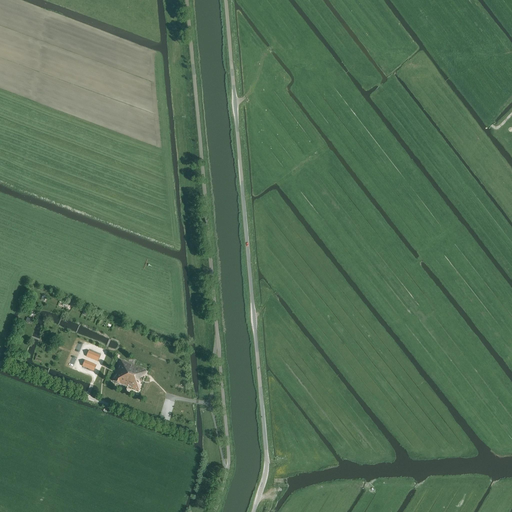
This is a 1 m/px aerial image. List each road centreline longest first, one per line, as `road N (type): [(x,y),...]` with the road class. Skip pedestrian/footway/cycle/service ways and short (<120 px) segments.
road 1 (unclassified): [(214,511),(229,454),(188,0)]
road 2 (unclassified): [(253,511),(267,462),(226,0)]
road 3 (track): [(235,104),(251,93),(272,48),(345,74)]
road 4 (track): [(173,397),(165,426),(88,398),(95,373)]
road 5 (track): [(348,71),(381,88),(403,63),(445,81)]
